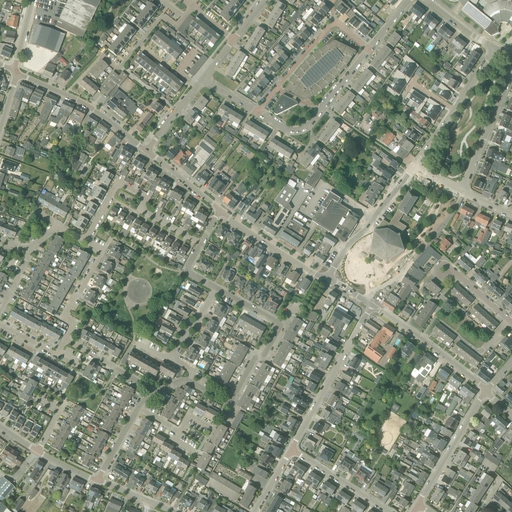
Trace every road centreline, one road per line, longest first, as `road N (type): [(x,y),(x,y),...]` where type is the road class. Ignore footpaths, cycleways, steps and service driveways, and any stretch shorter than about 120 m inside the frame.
road 1 (residential): [(200,243),(144,212),(139,195),(119,184),(85,239)]
road 2 (tertiary): [(291,447),(371,306)]
road 3 (residential): [(257,112),(329,26),(338,24),(368,50)]
road 4 (tertiary): [(146,151),(93,109),(17,73)]
road 5 (residential): [(257,112),(284,129),(308,124),(368,50)]
road 6 (residential): [(322,277),(414,166)]
road 7 (tertiary): [(486,391),(371,306)]
road 8 (residential): [(189,381),(232,399),(281,325)]
road 9 (residential): [(417,505),(486,391)]
road 10 (residential): [(462,191),(511,72)]
road 11 (tertiary): [(322,277),(220,209)]
road 12 (residential): [(65,341),(73,325),(66,311),(99,253),(85,239)]
road 13 (residential): [(101,55),(120,66),(161,14),(176,25),(184,15)]
